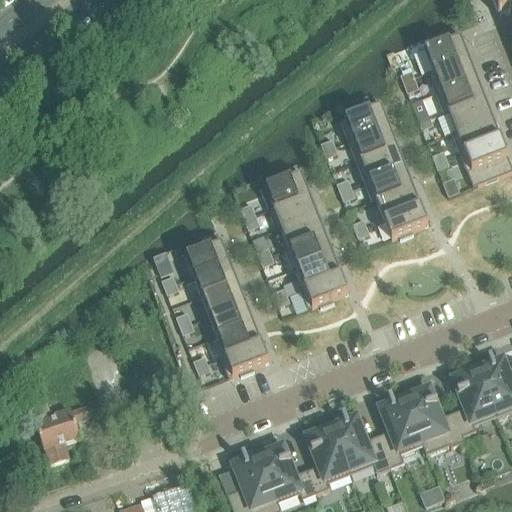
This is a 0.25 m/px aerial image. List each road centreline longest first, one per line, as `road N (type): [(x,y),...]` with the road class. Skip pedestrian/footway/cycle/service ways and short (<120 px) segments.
road 1 (residential): [(511,314),(211,434)]
road 2 (secondary): [(0,74),(95,0)]
